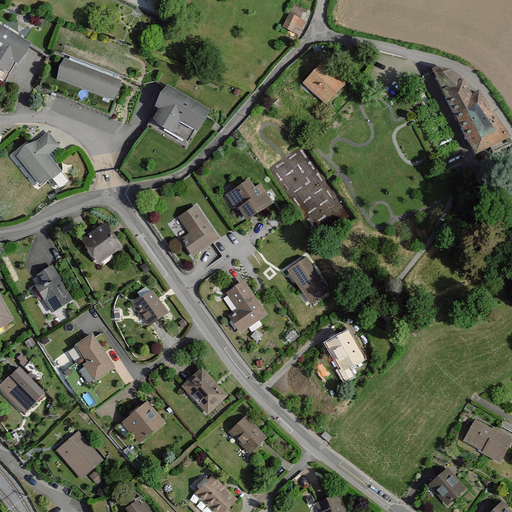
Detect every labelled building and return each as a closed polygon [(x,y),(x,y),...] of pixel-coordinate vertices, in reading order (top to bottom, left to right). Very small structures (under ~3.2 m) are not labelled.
[(287,15),(280,30),(297,37),(304,22),(287,15)] [(0,68),(5,72),(11,63),(15,66),(29,44),(0,26),(0,68)] [(62,60),(55,80),(113,103),(121,83),(62,60)] [(321,63),(301,84),(325,105),(344,84),(321,63)] [(436,65),(430,68),(473,153),(506,136),(478,90),(470,94),(462,78),(457,79),(451,69),(436,65)] [(157,111),(151,121),(172,133),(178,123),(195,133),(208,111),(165,86),(152,108),(157,111)] [(45,132),(13,156),(38,188),(59,172),(46,154),(56,146),(45,132)] [(238,212),(245,222),(272,203),(259,184),(254,188),(249,181),(225,198),(236,213),(238,212)] [(187,235),(180,240),(192,258),(217,241),(194,208),(177,220),(187,235)] [(104,224),(79,241),(96,266),(121,249),(104,224)] [(285,272),(309,308),(329,294),(304,259),(285,272)] [(34,287),(51,314),(71,301),(50,267),(35,276),(39,284),(34,287)] [(242,283),(224,295),(236,312),(225,319),(237,336),(265,316),(242,283)] [(130,305),(146,329),(168,314),(151,291),(130,305)] [(0,325),(11,320),(0,299),(0,325)] [(337,372),(343,383),(352,377),(348,370),(363,360),(346,332),(324,345),(340,370),(337,372)] [(81,366),(92,384),(113,370),(92,336),(74,346),(85,363),(81,366)] [(0,382),(0,392),(22,417),(45,396),(18,366),(0,382)] [(180,389),(207,416),(227,397),(199,370),(180,389)] [(121,425),(138,445),(162,425),(145,404),(121,425)] [(227,435),(251,456),(266,438),(242,417),(227,435)] [(480,453),(499,463),(511,438),(511,437),(493,428),(492,431),(473,421),(462,441),(481,451),(480,453)] [(55,453),(80,481),(101,461),(76,434),(55,453)] [(426,487),(446,508),(464,491),(444,470),(426,487)] [(192,495),(211,511),(224,511),(235,500),(210,476),(192,495)] [(313,506),(315,511),(342,511),(337,496),(313,506)] [(147,511),(142,504),(138,507),(134,502),(123,509),(124,511),(147,511)]
